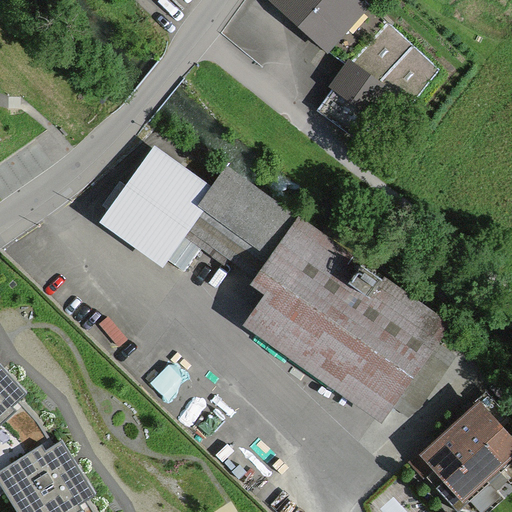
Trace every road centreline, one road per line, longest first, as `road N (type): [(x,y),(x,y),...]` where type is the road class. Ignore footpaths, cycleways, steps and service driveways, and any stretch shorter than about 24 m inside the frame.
road 1 (track): [(421,214),(198,29)]
road 2 (residential): [(0,226),(87,161),(129,115)]
road 3 (residential): [(222,0),(129,115)]
